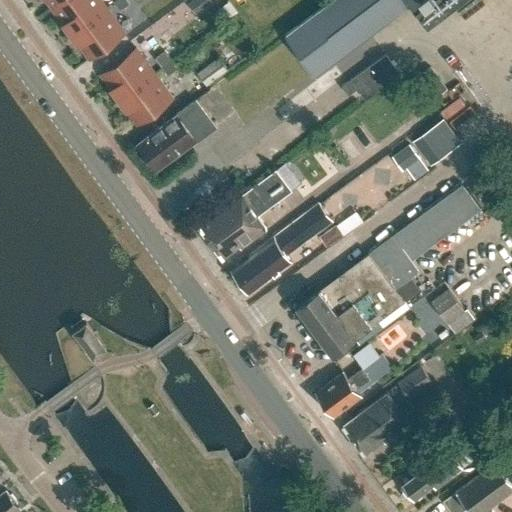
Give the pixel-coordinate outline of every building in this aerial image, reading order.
[(46,0),(53,9),(65,0),(46,0)] [(100,0),(65,0),(53,9),(71,34),(106,8),(100,0)] [(127,0),(116,0),(114,2),(120,10),(129,3),(127,0)] [(208,0),(185,0),(185,1),(198,12),(209,0),(208,0)] [(246,127),(411,4),(427,25),(460,0),(332,0),(216,87),(246,127)] [(106,8),(71,34),(90,59),(125,33),(106,8)] [(136,48),(101,74),(119,99),(154,73),(136,48)] [(155,58),(162,67),(172,60),(165,51),(155,58)] [(400,76),(385,55),(342,86),(348,95),(357,89),(366,100),(400,76)] [(219,58),(197,74),(206,85),(227,70),(219,58)] [(162,67),(168,75),(178,68),(172,60),(162,67)] [(436,97),(447,89),(430,66),(420,74),(436,97)] [(154,73),(119,99),(137,123),(172,98),(154,73)] [(157,169),(215,126),(196,100),(138,143),(157,169)] [(412,141),(430,166),(449,152),(462,142),(444,117),(431,127),(412,141)] [(389,153),(399,168),(416,157),(406,142),(389,153)] [(277,170),(200,226),(223,256),(239,244),(241,247),(267,228),(257,215),(291,190),(277,170)] [(409,308),(404,301),(405,300),(396,288),(421,269),(413,259),(481,209),(462,183),(297,305),(333,355),(355,339),(359,345),(409,308)] [(251,254),(252,255),(232,270),(248,290),(267,277),(268,279),(292,261),(287,254),(332,221),(319,204),(251,254)] [(327,246),(343,234),(336,224),(319,236),(327,246)] [(447,321),(464,309),(448,288),(432,301),(447,321)] [(74,333),(94,359),(106,350),(87,324),(74,333)] [(478,343),(486,338),(482,331),(473,336),(478,343)] [(316,390),(334,414),(360,395),(356,389),(371,378),(373,381),(392,367),(382,353),(362,368),(347,378),(342,371),(316,390)] [(420,364),(397,381),(409,398),(433,382),(420,364)] [(386,441),(410,424),(387,392),(343,425),(364,453),(384,438),(386,441)] [(433,485),(435,487),(462,467),(454,456),(470,445),(463,435),(416,470),(418,473),(403,484),(414,499),(433,485)] [(511,450),(457,492),(461,498),(448,507),(452,511),(480,511),(511,488),(511,450)] [(0,511),(12,511),(19,507),(6,490),(0,495),(0,511)]
